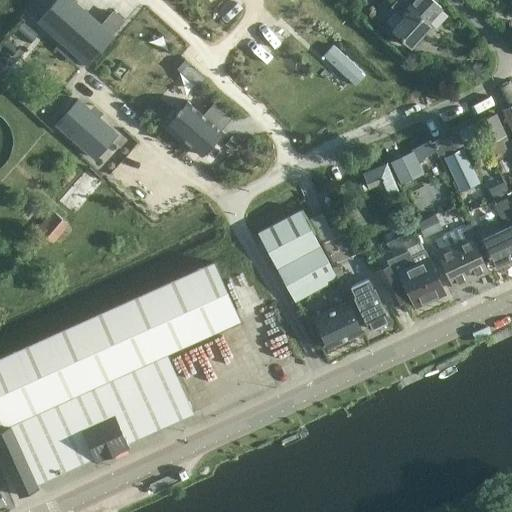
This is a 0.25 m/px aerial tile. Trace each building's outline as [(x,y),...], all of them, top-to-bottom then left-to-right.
[(85,64),(111,34),(73,0),(55,0),(37,20),(85,64)] [(106,0),(123,16),(133,6),(127,0),(106,0)] [(396,0),(391,7),(403,18),(392,31),(411,47),(430,26),(427,22),(441,7),(432,0),(396,0)] [(355,84),(365,73),(332,41),(322,52),(355,84)] [(92,158),(115,132),(78,98),(54,124),(92,158)] [(187,100),(181,108),(179,106),(175,111),(177,112),(166,124),(201,154),(221,130),(187,100)] [(511,103),(501,109),(510,127),(511,130),(511,103)] [(484,144),(506,135),(496,112),(476,121),(484,144)] [(0,168),(4,164),(7,161),(10,157),(11,152),(13,148),(13,141),(13,137),(12,132),(10,128),(8,124),(5,120),(2,117),(0,115),(0,168)] [(478,183),(462,149),(445,157),(461,191),(478,183)] [(411,153),(390,162),(400,182),(420,172),(411,153)] [(397,193),(385,165),(378,168),(383,181),(388,183),(386,188),(390,196),(397,193)] [(75,216),(103,184),(86,170),(58,201),(75,216)] [(497,268),(511,260),(511,206),(507,196),(493,203),(506,228),(483,239),(497,268)] [(338,278),(301,209),(258,232),(295,301),(338,278)] [(52,243),(68,224),(52,210),(36,228),(52,243)] [(444,293),(416,232),(387,245),(394,260),(376,269),(392,304),(405,298),(407,300),(412,298),(415,306),(444,293)] [(453,288),(489,272),(478,248),(474,249),(469,238),(437,253),(453,288)] [(139,292),(0,355),(0,451),(20,496),(39,487),(37,484),(93,458),(75,418),(82,415),(85,422),(113,409),(128,442),(193,413),(173,366),(168,355),(239,323),(214,268),(143,301),(139,292)] [(370,329),(389,320),(368,276),(349,285),(370,329)] [(348,301),(314,317),(328,348),(362,332),(348,301)] [(75,418),(93,458),(95,462),(130,446),(128,442),(113,409),(85,422),(82,415),(75,418)]
